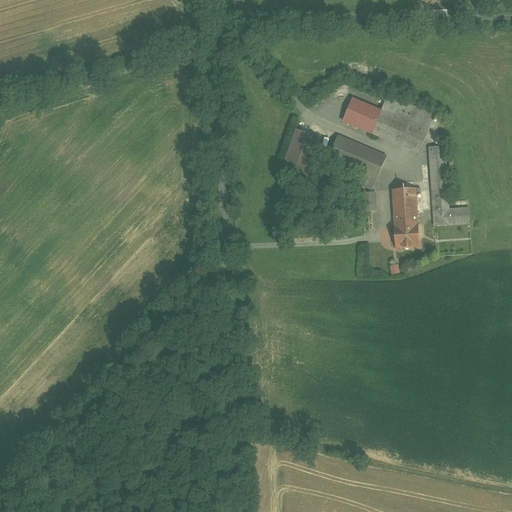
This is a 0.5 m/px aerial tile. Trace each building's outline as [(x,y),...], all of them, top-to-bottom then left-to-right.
[(435,115),(388,96),(382,111),(372,135),(419,154),(435,115)] [(342,123),(372,135),(382,111),(352,99),(342,123)] [(322,139),(296,130),(281,171),(308,180),(322,139)] [(386,157),(339,136),(337,141),(385,161),(386,157)] [(385,161),(337,141),(329,160),(376,181),(385,161)] [(449,210),(445,147),(429,148),(435,227),(470,224),(469,209),(449,210)] [(416,189),(393,190),(395,225),(411,224),(410,212),(418,212),(416,194),(416,189)] [(377,193),(360,194),(361,213),(378,212),(377,193)] [(418,212),(410,212),(411,224),(395,225),(394,225),(396,249),(420,248),(418,212)] [(392,266),(394,275),(403,273),(401,264),(392,266)]
